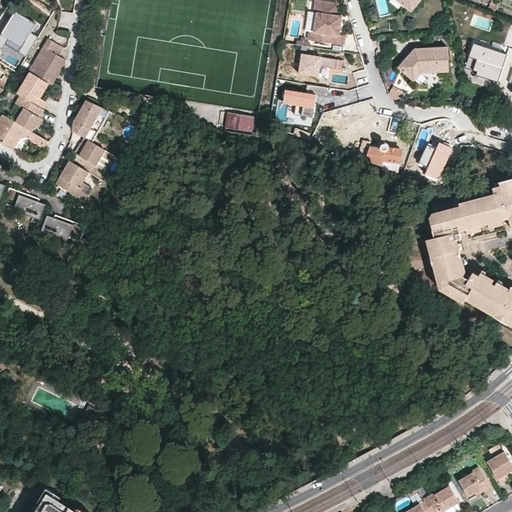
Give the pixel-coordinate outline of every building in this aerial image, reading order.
[(401,0),(403,1),(401,4),(410,12),(419,0),(401,0)] [(338,34),(341,16),(336,15),(337,3),(314,1),(313,13),(316,13),(314,31),(309,31),(308,40),(344,45),(345,35),(338,34)] [(495,12),(498,3),(492,1),(488,10),(495,12)] [(480,12),(458,7),(455,18),(478,23),(480,12)] [(42,24),(20,11),(0,42),(0,45),(21,59),(42,24)] [(314,31),(316,13),(313,13),(307,12),(305,30),(309,31),(314,31)] [(49,82),(52,84),(66,59),(58,54),(62,46),(48,38),(43,47),(47,48),(32,72),(49,82)] [(470,70),(497,78),(504,54),(471,44),(463,68),(470,70)] [(47,48),(43,47),(29,70),(30,71),(32,72),(47,48)] [(309,47),(308,54),(313,54),(320,56),(321,49),(309,47)] [(445,48),(412,50),(396,67),(411,81),(418,73),(436,72),(436,68),(446,67),(445,48)] [(292,51),(282,115),(304,117),(313,54),(308,54),(292,51)] [(312,118),(320,56),(313,54),(304,117),(312,118)] [(495,83),(497,78),(470,70),(468,74),(495,83)] [(43,90),(49,82),(32,72),(30,71),(23,85),(27,87),(22,95),(42,107),(46,100),(40,96),(36,94),(38,92),(43,90)] [(27,87),(23,85),(18,93),(21,95),(22,95),(27,87)] [(401,92),(392,85),(387,91),(387,94),(394,100),(401,92)] [(40,115),(44,108),(42,107),(22,95),(21,95),(17,102),(25,107),(16,121),(33,131),(41,117),(40,115)] [(105,107),(87,99),(74,122),(72,131),(85,138),(105,107)] [(105,107),(85,138),(91,142),(111,110),(105,107)] [(256,117),(228,113),(226,128),(253,133),(256,117)] [(4,138),(2,142),(14,149),(21,138),(28,136),(32,138),(33,140),(45,147),(49,140),(33,131),(16,121),(4,114),(0,119),(0,135),(2,137),(5,132),(10,134),(7,140),(4,138)] [(342,126),(332,122),(330,121),(324,119),(319,133),(337,140),(342,126)] [(504,128),(481,121),(485,131),(502,136),(504,128)] [(91,142),(85,138),(81,145),(85,147),(80,155),(98,165),(107,151),(91,142)] [(358,151),(358,154),(397,171),(399,148),(385,146),(385,143),(384,143),(382,142),(381,143),(380,143),(380,147),(369,145),(367,149),(364,147),(360,152),(358,151)] [(113,155),(107,151),(98,165),(105,168),(113,155)] [(89,172),(67,159),(63,167),(65,168),(55,184),(86,203),(95,189),(83,182),(89,172)] [(437,255),(457,249),(454,239),(460,237),(462,237),(461,229),(467,228),(482,224),(488,222),(503,218),(510,216),(511,222),(511,180),(501,183),(493,186),(494,192),(460,202),(460,204),(434,211),(434,215),(440,235),(435,236),(427,238),(432,256),(437,255)] [(40,199),(10,188),(4,203),(15,207),(14,210),(41,220),(46,204),(39,201),(40,199)] [(54,217),(47,215),(41,230),(68,240),(69,237),(80,241),(86,225),(55,214),(54,217)] [(430,216),(435,236),(440,235),(434,215),(430,216)] [(504,222),(503,218),(488,222),(490,228),(494,227),(496,224),(504,222)] [(483,228),(482,224),(467,228),(469,234),(472,233),(474,230),(483,228)] [(454,239),(457,249),(461,249),(464,244),(463,240),(460,241),(460,237),(454,239)] [(461,249),(457,249),(437,255),(439,261),(459,256),(463,255),(462,252),(461,249)] [(467,258),(463,255),(459,256),(464,273),(468,268),(466,262),(468,261),(467,258)] [(459,256),(439,261),(434,263),(439,280),(444,279),(445,284),(443,288),(465,301),(468,298),(496,315),(498,312),(510,319),(508,322),(511,324),(511,287),(509,291),(497,283),(494,282),(480,274),(475,271),(470,277),(467,275),(464,273),(459,256)] [(484,268),(480,274),(494,282),(496,278),(490,273),(488,270),(484,268)] [(501,277),(497,283),(509,291),(511,287),(511,286),(505,283),(504,279),(501,277)] [(496,315),(508,322),(510,319),(498,312),(496,315)] [(511,469),(511,464),(504,450),(486,461),(499,483),(506,479),(503,474),(511,469)] [(492,490),(478,466),(471,470),(472,471),(458,479),(468,496),(475,491),(476,494),(483,490),(485,494),(492,490)] [(459,501),(450,485),(435,494),(434,492),(427,496),(436,511),(445,511),(444,510),(451,506),(459,501)] [(67,511),(48,499),(39,511),(67,511)] [(444,510),(445,511),(454,511),(461,508),(457,502),(451,506),(444,510)] [(425,511),(420,503),(405,511),(425,511)]
